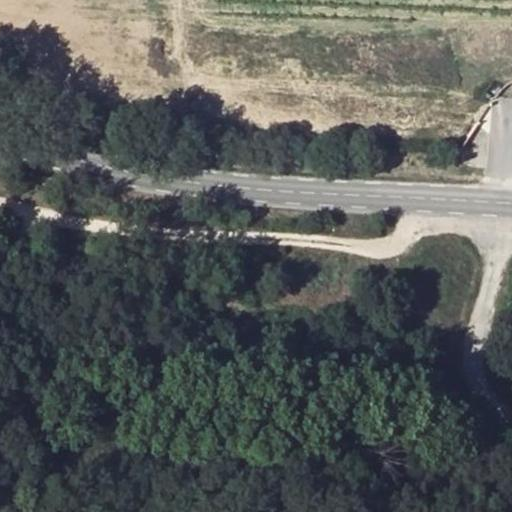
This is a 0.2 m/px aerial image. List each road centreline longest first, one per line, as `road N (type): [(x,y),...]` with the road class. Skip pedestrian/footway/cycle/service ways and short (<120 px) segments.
road 1 (tertiary): [(0,153),(265,189),(511,205)]
road 2 (track): [(0,201),(143,230),(256,237),(362,259),(393,252),(406,238),(417,198)]
